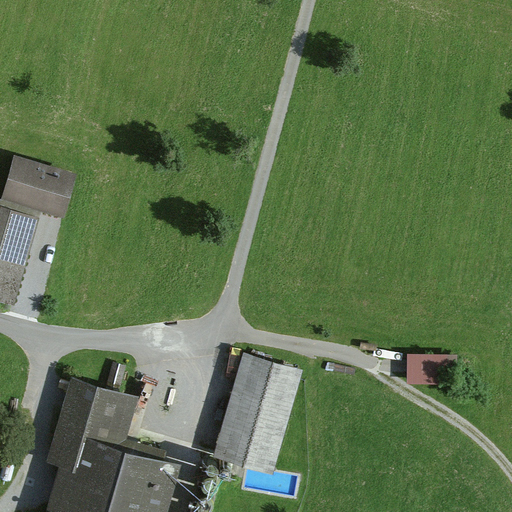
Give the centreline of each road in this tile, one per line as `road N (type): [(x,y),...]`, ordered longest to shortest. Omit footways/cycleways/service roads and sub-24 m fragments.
road 1 (track): [(222,327),(308,0)]
road 2 (track): [(222,327),(370,361),(486,444),(511,475)]
